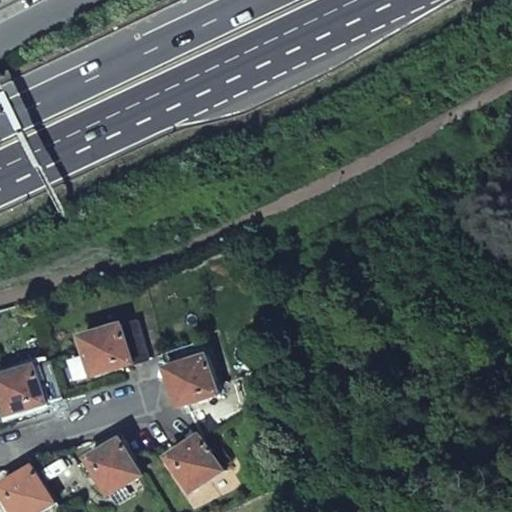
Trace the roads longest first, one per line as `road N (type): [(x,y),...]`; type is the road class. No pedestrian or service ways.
road 1 (trunk): [(0,172),(364,0)]
road 2 (trunk): [(257,0),(0,121)]
road 3 (residential): [(0,447),(156,386)]
